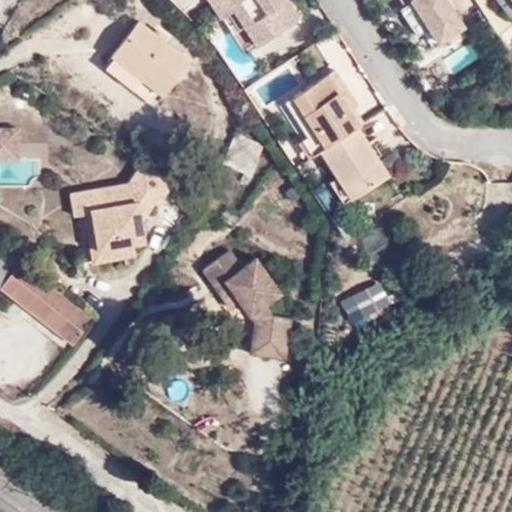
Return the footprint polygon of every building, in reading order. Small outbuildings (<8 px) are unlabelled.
[(205,0),(212,9),(224,1),(254,46),(298,17),(287,0),(205,0)] [(416,0),(440,36),(464,20),(450,0),(416,0)] [(212,9),(243,53),(254,46),(224,1),(212,9)] [(99,60),(101,61),(128,83),(150,100),(179,65),(154,45),(157,41),(146,32),(143,36),(127,23),(99,60)] [(118,96),(128,83),(101,61),(90,75),(118,96)] [(362,105),(338,68),(326,76),(350,113),(362,105)] [(334,172),(352,200),(391,175),(350,113),(326,76),(289,100),(313,139),(334,172)] [(299,147),(313,139),(289,100),(275,109),(299,147)] [(17,130),(0,129),(0,158),(16,158),(17,130)] [(240,178),(251,146),(220,138),(210,171),(240,178)] [(154,203),(170,181),(140,159),(125,181),(96,186),(99,201),(88,202),(98,254),(130,249),(128,238),(142,237),(138,215),(150,200),(154,203)] [(81,210),(89,255),(98,254),(88,202),(99,201),(96,186),(67,191),(70,211),(81,210)] [(77,341),(97,314),(6,244),(0,248),(0,285),(5,286),(77,341)] [(210,289),(220,281),(235,301),(250,322),(245,352),(280,358),(286,319),(269,316),(260,303),(275,291),(251,256),(236,266),(224,249),(196,269),(210,289)] [(235,301),(220,281),(210,289),(223,309),(235,301)] [(386,284),(357,289),(361,309),(389,305),(386,284)]
